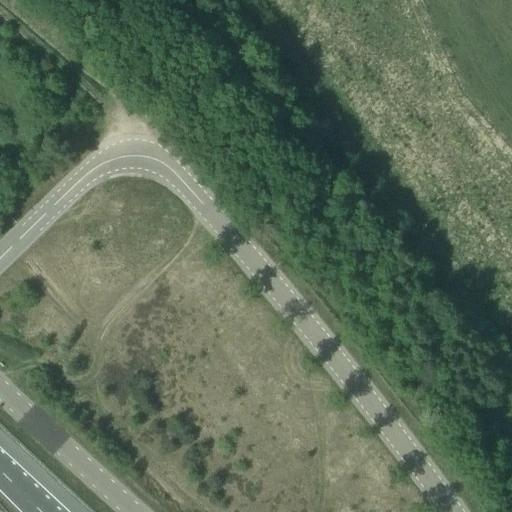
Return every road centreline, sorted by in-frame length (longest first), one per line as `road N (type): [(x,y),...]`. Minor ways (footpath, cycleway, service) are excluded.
road 1 (tertiary): [(446,511),(178,175),(129,157)]
road 2 (tertiary): [(130,511),(0,393)]
road 3 (tertiary): [(0,258),(88,173),(129,157)]
